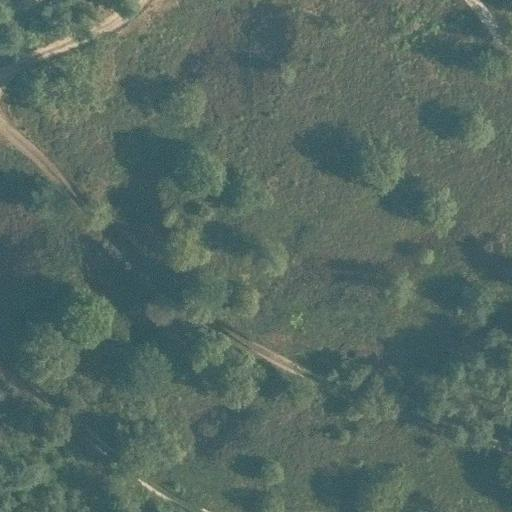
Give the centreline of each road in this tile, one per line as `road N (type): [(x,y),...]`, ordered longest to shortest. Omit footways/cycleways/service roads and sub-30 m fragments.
road 1 (track): [(0,100),(45,166),(189,304),(398,418),(511,446)]
road 2 (track): [(0,73),(149,0)]
